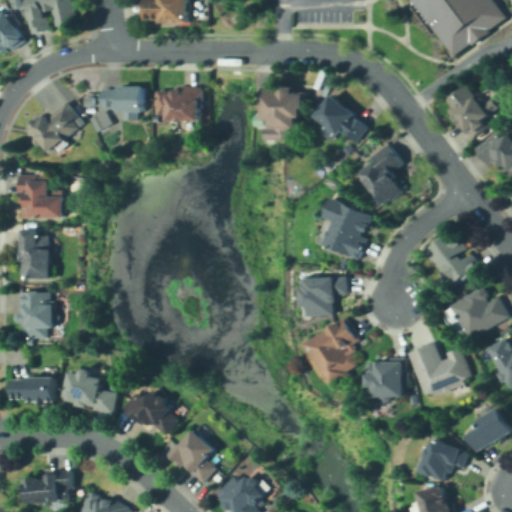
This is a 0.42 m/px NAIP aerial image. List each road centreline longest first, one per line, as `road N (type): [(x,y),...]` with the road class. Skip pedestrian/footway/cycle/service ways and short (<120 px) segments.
road 1 (residential): [(0,111),(43,66),(81,53),(336,54),(394,89),(511,250)]
road 2 (residential): [(0,435),(106,445),(186,511)]
road 3 (residential): [(469,191),(402,249),(398,300)]
